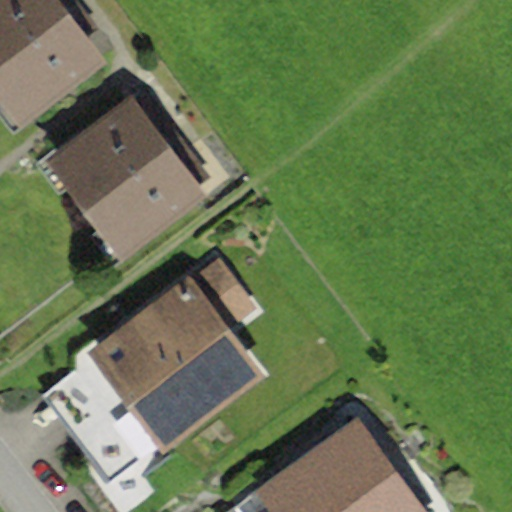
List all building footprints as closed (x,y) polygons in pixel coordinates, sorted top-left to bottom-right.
[(0,77),(84,10),(76,0),(2,0),(0,2),(0,77)] [(84,10),(0,77),(0,120),(20,147),(107,77),(92,59),(112,43),(84,10)] [(74,215),(176,133),(154,106),(141,116),(126,98),(38,168),(74,215)] [(176,133),(74,215),(117,268),(198,200),(184,182),(203,166),(176,133)] [(222,261),(91,362),(159,451),(166,460),(262,387),(224,338),(260,310),(222,261)] [(159,451),(91,362),(40,399),(107,489),(159,451)] [(428,511),(362,420),(251,499),(260,511),(428,511)] [(260,511),(251,499),(232,511),(260,511)]
